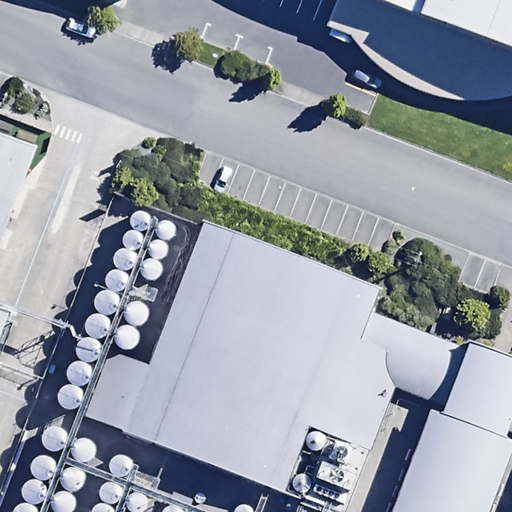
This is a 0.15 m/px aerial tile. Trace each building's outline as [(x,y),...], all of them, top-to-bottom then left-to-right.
[(511,0),(353,0),(344,27),(371,51),(413,86),(446,106),(483,109),(511,110),(511,0)] [(180,234),(131,215),(55,412),(84,423),(111,352),(132,360),(180,234)] [(364,288),(190,218),(109,419),(293,493),(315,440),(383,467),(443,320),(364,288)] [(471,511),(511,411),(511,356),(461,337),(392,511),(471,511)] [(15,511),(74,511),(95,452),(43,434),(15,511)] [(93,511),(143,511),(148,501),(124,492),(134,466),(114,458),(93,511)] [(511,511),(511,489),(503,511),(511,511)]
